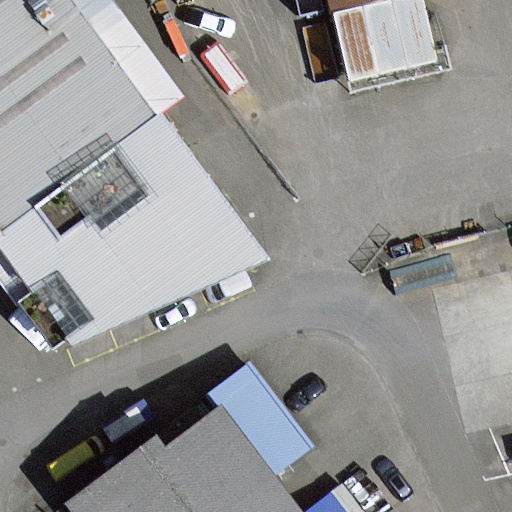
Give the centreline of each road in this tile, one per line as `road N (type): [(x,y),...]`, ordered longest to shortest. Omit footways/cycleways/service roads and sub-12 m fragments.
road 1 (unknown): [(0,433),(265,305),(305,267)]
road 2 (unknown): [(305,267),(401,368),(471,511)]
road 3 (unknown): [(305,267),(308,178),(205,0)]
